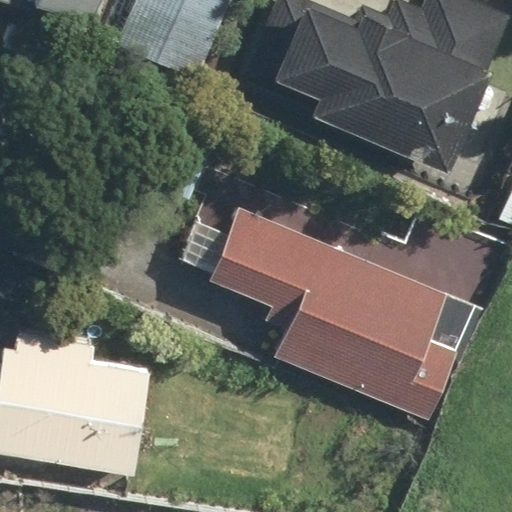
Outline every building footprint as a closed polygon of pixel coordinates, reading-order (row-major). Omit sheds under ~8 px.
[(41,0),(46,2),(46,0),(75,0),(100,10),(103,0),(41,0)] [(230,0),(139,0),(123,38),(202,70),(230,0)] [(277,0),(248,73),(457,158),(501,51),(498,49),(511,15),(511,3),(504,0),(396,0),(395,4),(385,0),(365,0),(363,6),(347,0),(277,0)] [(290,320),(278,347),(433,414),(464,342),(436,330),(455,287),(246,197),(215,268),(278,295),(271,311),(290,320)] [(20,338),(12,337),(0,421),(0,444),(141,465),(157,358),(100,350),(103,328),(23,317),(20,338)]
